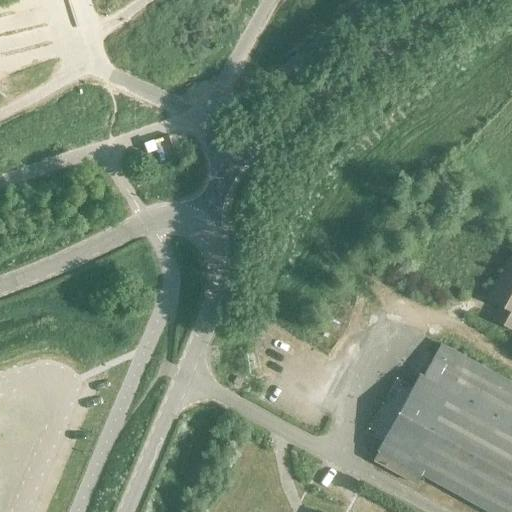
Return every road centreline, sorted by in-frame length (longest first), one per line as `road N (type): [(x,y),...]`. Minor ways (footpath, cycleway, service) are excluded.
road 1 (tertiary): [(191,226),(243,153),(452,0)]
road 2 (tertiary): [(126,511),(212,307),(216,258),(191,226)]
road 3 (tertiary): [(0,287),(146,222),(191,226)]
road 4 (track): [(186,119),(226,75),(268,0)]
